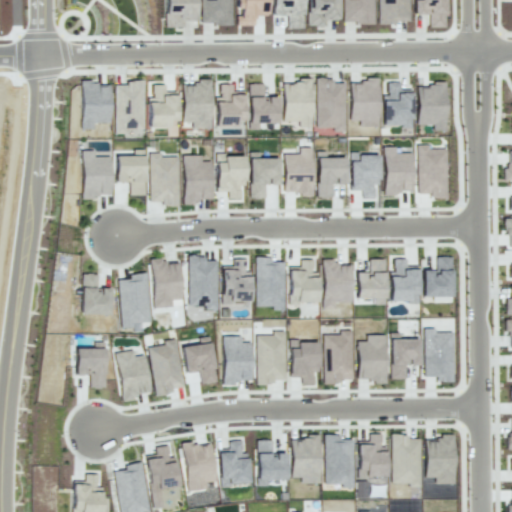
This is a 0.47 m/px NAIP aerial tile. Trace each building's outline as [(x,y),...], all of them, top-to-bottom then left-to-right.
[(162,0),(163,27),(181,27),(180,20),(194,20),(193,0),(162,0)] [(229,23),(228,0),(198,0),(198,24),(229,23)] [(263,0),(233,0),(234,8),(235,8),(235,25),(252,25),(252,15),(264,15),(263,0)] [(284,0),(285,11),(288,11),(288,10),(298,9),(297,0),(284,0)] [(304,0),(304,27),(323,27),(323,19),(336,19),(335,0),(304,0)] [(370,0),(339,0),(340,23),(371,22),(370,0)] [(279,121),(295,121),(295,126),(308,127),(309,78),(293,77),(293,83),(280,82),(279,121)] [(330,77),(313,77),(314,127),(331,127),(332,131),(344,131),(342,83),(330,83),(330,77)] [(123,79),(140,78),(142,128),(125,129),(125,133),(113,133),(111,85),(123,85),(123,79)] [(207,78),(194,78),(194,84),(178,84),(179,122),(189,121),(189,128),(208,127),(207,78)] [(77,79),(89,79),(94,82),(109,83),(108,124),(91,124),(91,130),(77,130),(77,79)] [(347,79),(346,120),(357,120),(357,126),(375,126),(376,80),(347,79)] [(409,89),(397,89),(397,82),(381,82),(381,125),(409,125),(409,89)] [(242,119),(241,90),(230,90),(229,83),(216,84),(217,96),(212,96),(213,125),(233,125),(233,119),(242,119)] [(275,96),(261,96),(261,83),(245,83),(246,129),(257,129),(257,123),(275,123),(275,96)] [(413,84),(414,124),(430,124),(430,130),(443,130),(442,83),(413,84)] [(174,120),(174,92),(162,92),(162,84),(145,85),(146,127),(167,127),(167,120),(174,120)] [(426,199),(443,199),(443,149),(426,149),(426,145),(414,145),(414,193),(426,193),(426,199)] [(409,152),(393,153),(393,146),(380,146),(381,192),(410,192),(409,152)] [(281,153),(281,191),(300,191),(300,195),(309,195),(308,147),(296,148),(296,153),(281,153)] [(91,156),(91,150),(79,150),(79,186),(87,186),(87,195),(107,195),(107,156),(91,156)] [(511,150),(506,151),(506,165),(501,165),(501,179),(511,179),(511,150)] [(342,157),(323,157),(323,151),(314,151),(314,196),(329,196),(329,183),(342,183),(342,157)] [(158,206),(175,206),(175,156),(158,156),(158,152),(146,152),(146,200),(158,200),(158,206)] [(241,154),(213,155),(213,188),(242,187),(241,154)] [(112,181),(125,181),(125,195),(142,194),(141,155),(112,156),(112,181)] [(196,183),(195,155),(180,155),(180,183),(196,183)] [(375,156),(348,156),(348,186),(362,187),(362,180),(375,180),(375,156)] [(260,182),(260,178),(274,179),(275,158),(248,158),(247,182),(260,182)] [(502,235),(502,218),(511,218),(511,247),(508,247),(508,235),(502,235)] [(202,254),(185,255),(186,305),(203,304),(203,308),(215,308),(214,260),(202,260),(202,254)] [(269,256),(252,256),(253,306),(270,305),(270,310),(282,310),(281,261),(269,262),(269,256)] [(320,308),(332,308),(332,302),(348,301),(348,264),(333,264),(333,258),(319,259),(320,308)] [(419,272),(419,297),(449,297),(447,258),(433,259),(433,272),(419,272)] [(176,259),(147,261),(149,307),(169,306),(169,299),(178,299),(176,259)] [(314,272),(310,272),(309,259),(297,259),(297,266),(285,267),(286,303),(315,302),(314,272)] [(387,299),(415,299),(414,266),(403,266),(403,259),(391,259),(391,271),(386,271),(387,299)] [(219,298),(244,301),(247,275),(240,274),(241,266),(232,266),(230,274),(222,273),(219,298)] [(143,272),(126,274),(126,278),(115,279),(118,325),(147,323),(143,272)] [(108,288),(94,288),(94,273),(79,273),(78,313),(107,314),(108,288)] [(354,299),(381,298),(381,274),(353,274),(354,299)] [(502,297),(502,314),(511,314),(511,285),(508,285),(508,297),(502,297)] [(433,382),(450,382),(450,332),(433,332),(433,328),(421,328),(421,376),(432,376),(433,382)] [(338,384),(320,384),(320,334),(337,334),(337,329),(349,329),(349,377),(338,377),(338,384)] [(271,385),(254,385),(253,335),(270,335),(270,330),(282,330),(283,378),(271,378),(271,385)] [(387,378),(402,378),(402,365),(416,365),(415,338),(397,338),(397,333),(386,333),(387,378)] [(354,381),(382,381),(382,334),(363,334),(363,340),(353,341),(354,381)] [(213,381),(207,335),(195,337),(196,343),(178,346),(182,371),(196,370),(198,383),(213,381)] [(248,382),(247,341),(238,342),(238,335),(218,336),(219,382),(248,382)] [(169,394),(152,396),(145,347),(162,345),(161,340),(173,339),(180,386),(168,388),(169,394)] [(286,341),(286,376),(298,376),(298,384),(310,384),(310,371),(315,371),(315,340),(286,341)] [(73,348),(73,373),(86,373),(86,385),(101,385),(101,348),(73,348)] [(111,352),(119,398),(146,394),(140,354),(131,356),(130,349),(111,352)] [(405,432),(388,433),(389,483),(406,482),(406,486),(418,486),(417,438),(405,438),(405,432)] [(383,477),(383,446),(378,446),(378,433),(365,433),(365,441),(354,441),(354,496),(364,497),(364,477),(383,477)] [(450,483),(450,433),(436,434),(436,438),(421,439),(422,477),(431,477),(431,483),(450,483)] [(337,434),(320,434),(321,484),(338,484),(338,488),(350,488),(349,440),(337,440),(337,434)] [(244,452),(239,453),(238,439),(225,440),(226,448),(215,449),(217,485),(246,483),(244,452)] [(268,439),(253,440),(254,486),(264,485),(264,479),(283,479),(282,454),(268,454),(268,439)] [(185,491),(204,488),(203,482),(212,480),(207,441),(178,445),(185,491)] [(314,443),(297,443),(296,468),(301,468),(301,478),(313,478),(314,443)] [(176,486),(171,456),(166,457),(165,445),(152,446),(153,454),(142,455),(150,508),(160,507),(157,488),(176,486)] [(121,464),(138,461),(144,511),(135,511),(115,511),(110,471),(121,470),(121,464)] [(97,511),(99,488),(89,488),(89,484),(70,483),(69,511),(97,511)]
